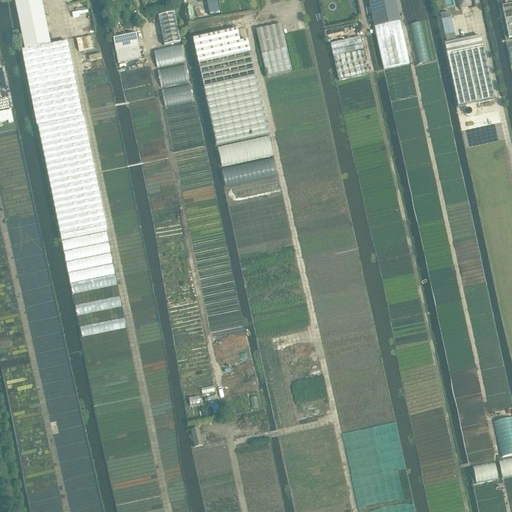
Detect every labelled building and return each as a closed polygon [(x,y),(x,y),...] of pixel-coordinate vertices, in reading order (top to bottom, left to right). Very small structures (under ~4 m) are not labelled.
[(14,0),(24,49),(49,44),(40,0),(14,0)] [(394,0),(367,0),(374,29),(383,70),(408,64),(399,23),(394,0)] [(469,0),(456,0),(459,10),(471,7),(469,0)] [(442,21),(451,19),(450,13),(440,15),(442,21)] [(158,17),(164,47),(180,43),(174,14),(158,17)] [(291,73),(281,26),(256,31),(261,54),(266,78),(291,73)] [(268,136),(247,41),(240,43),(237,30),(192,40),(216,147),(268,136)] [(129,36),(113,39),(118,64),(134,61),(141,59),(136,35),(129,36)] [(338,81),(367,75),(359,38),(330,44),(333,61),(338,81)] [(444,45),(457,108),(493,101),(479,38),(444,45)] [(83,117),(67,42),(49,46),(49,44),(24,49),(25,51),(21,51),(37,127),(38,126),(61,240),(106,231),(82,117),(83,117)] [(191,431),(194,448),(202,446),(199,429),(191,431)]
